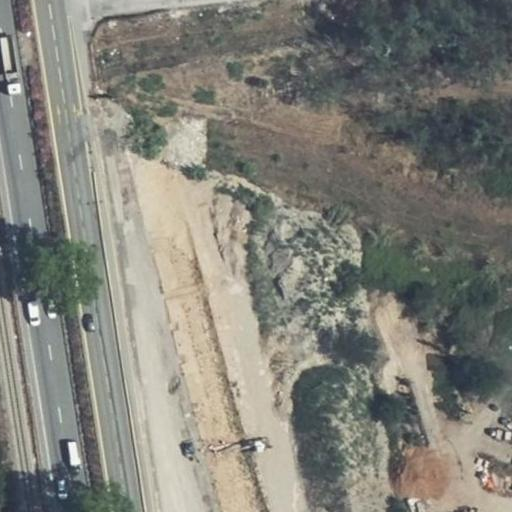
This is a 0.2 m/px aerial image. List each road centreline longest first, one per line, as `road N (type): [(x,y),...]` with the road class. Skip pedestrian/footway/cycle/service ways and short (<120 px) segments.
road 1 (primary): [(170,511),(85,196),(51,12)]
road 2 (primary): [(29,208),(111,511)]
road 3 (primary): [(29,208),(33,355),(56,511)]
road 4 (primary): [(0,27),(29,208)]
